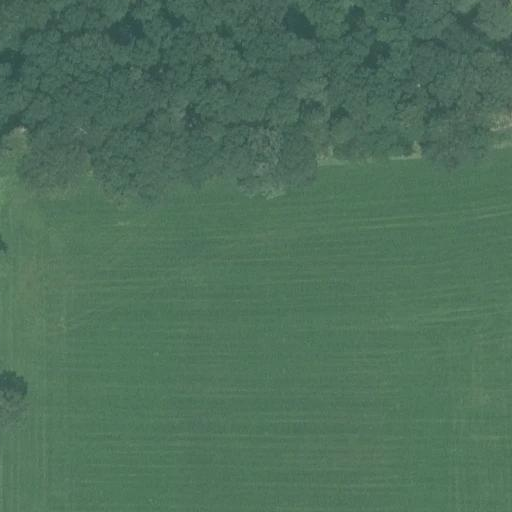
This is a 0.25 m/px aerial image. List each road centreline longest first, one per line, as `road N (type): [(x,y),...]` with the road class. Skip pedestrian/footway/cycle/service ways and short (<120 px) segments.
road 1 (track): [(0,137),(511,111)]
road 2 (track): [(399,0),(429,120)]
